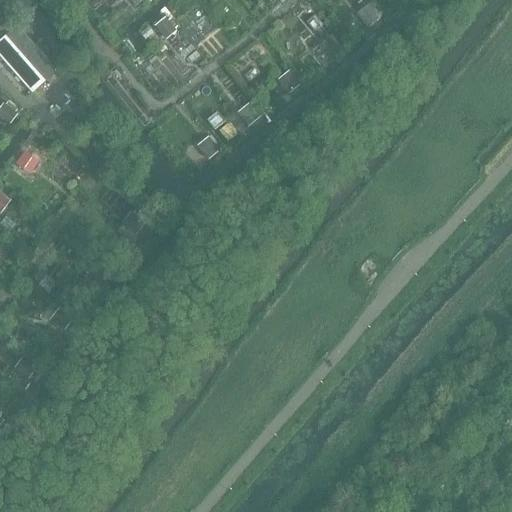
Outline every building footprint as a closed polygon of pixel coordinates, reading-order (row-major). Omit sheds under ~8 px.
[(371,3),(357,14),(369,28),(382,17),(371,3)] [(158,55),(181,34),(166,18),(143,39),(158,55)] [(55,72),(15,27),(0,41),(0,58),(31,93),(55,72)] [(330,36),(317,47),(329,61),(342,50),(330,36)] [(277,110),(300,89),(285,72),(262,93),(277,110)] [(248,104),(236,114),(247,127),(259,118),(248,104)] [(208,138),(196,147),(207,161),(219,152),(208,138)] [(24,151),(15,163),(30,174),(39,161),(24,151)] [(130,212),(121,224),(135,235),(144,223),(130,212)] [(59,354),(76,330),(57,316),(40,340),(59,354)]
